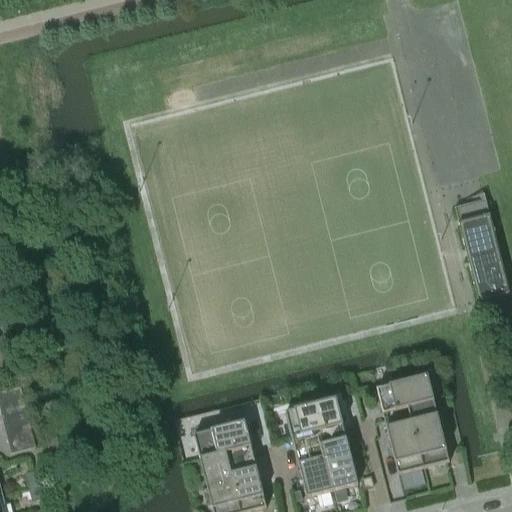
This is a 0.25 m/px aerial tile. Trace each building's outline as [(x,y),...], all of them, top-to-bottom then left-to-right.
[(509,295),(504,276),(501,263),(485,201),(478,203),(454,209),(478,303),(509,295)] [(437,418),(427,378),(376,391),(386,431),(412,425),(437,418)] [(0,394),(0,406),(23,401),(20,389),(0,394)] [(23,401),(0,406),(0,411),(2,419),(26,413),(23,401)] [(346,441),(336,401),(285,414),(295,454),(320,448),(346,441)] [(26,413),(2,419),(5,430),(29,424),(26,413)] [(442,439),(437,418),(412,425),(423,471),(449,465),(444,446),(446,445),(444,438),(442,439)] [(29,424),(5,430),(8,443),(32,437),(29,424)] [(245,424),(194,437),(204,477),(228,471),(255,464),(245,424)] [(423,471),(412,425),(386,431),(391,450),(388,450),(390,458),(393,457),(398,477),(423,471)] [(35,449),(32,437),(8,443),(11,455),(35,449)] [(357,487),(352,466),(354,465),(353,458),(350,459),(346,441),(320,448),(332,494),(357,487)] [(332,494),(320,448),(295,454),(299,472),(297,472),(299,480),(301,479),(306,500),(332,494)] [(259,482),(255,464),(228,471),(239,511),(259,511),(266,510),(261,489),(263,489),(261,481),(259,482)] [(239,511),(228,471),(204,477),(207,489),(201,491),(201,492),(203,492),(204,499),(209,497),(212,511),(239,511)] [(34,472),(25,474),(29,489),(37,487),(34,472)] [(37,487),(29,489),(32,503),(41,501),(37,487)]
